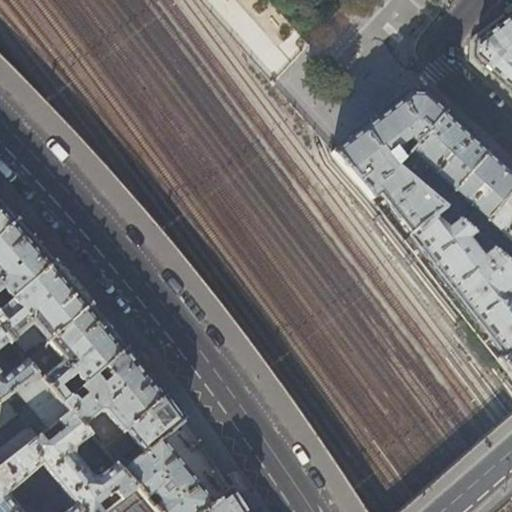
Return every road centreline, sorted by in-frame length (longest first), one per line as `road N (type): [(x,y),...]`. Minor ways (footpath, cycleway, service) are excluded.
road 1 (secondary): [(0,125),(218,401),(295,511)]
road 2 (residential): [(478,0),(435,47),(441,69),(511,134)]
